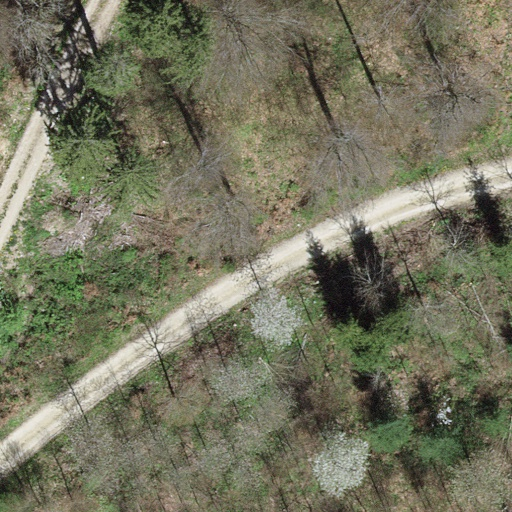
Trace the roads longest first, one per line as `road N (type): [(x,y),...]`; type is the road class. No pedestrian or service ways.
road 1 (track): [(511,177),(424,193),(107,368),(0,457)]
road 2 (track): [(0,237),(92,56),(135,0)]
